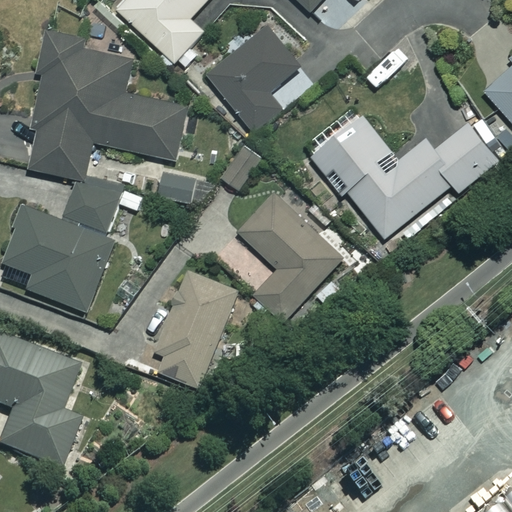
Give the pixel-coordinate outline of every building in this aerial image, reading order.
[(206,0),(125,0),(117,9),(175,61),(203,30),(190,18),(206,0)] [(298,0),(310,11),(320,0),(298,0)] [(249,41),(235,24),(218,37),(233,55),(208,75),(253,132),(282,109),(268,92),(302,65),(269,24),(249,41)] [(80,37),(47,29),(36,72),(47,75),(26,164),(83,177),(92,140),(174,160),(187,106),(124,92),(132,59),(78,46),(80,37)] [(511,67),(486,91),(511,120),(511,67)] [(398,161),(355,106),(328,126),(336,136),(311,155),(341,194),(347,189),(385,237),(453,184),(459,192),(500,160),(470,122),(435,149),(427,138),(398,161)] [(260,160),(244,148),(222,177),(239,189),(260,160)] [(66,179),(23,166),(19,182),(62,194),(66,179)] [(209,183),(165,172),(158,198),(202,210),(209,183)] [(118,193),(77,179),(63,221),(24,207),(4,263),(34,274),(29,289),(88,309),(114,236),(105,233),(118,193)] [(344,257),(276,192),(239,231),(278,269),(254,294),(283,321),(344,257)] [(238,291),(188,271),(150,367),(200,387),(238,291)] [(79,366),(0,337),(0,403),(13,408),(0,443),(0,445),(61,468),(79,419),(61,413),(79,366)]
